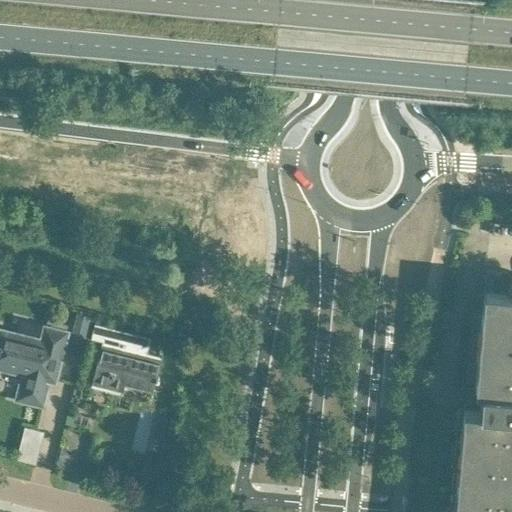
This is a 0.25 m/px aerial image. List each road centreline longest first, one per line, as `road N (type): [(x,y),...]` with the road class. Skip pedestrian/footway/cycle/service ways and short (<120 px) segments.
road 1 (primary): [(0,37),(511,83)]
road 2 (primary): [(511,33),(145,0)]
road 3 (primary): [(0,119),(307,164)]
road 4 (tertiary): [(332,211),(306,511)]
road 5 (tertiary): [(352,511),(383,214)]
road 6 (secondary): [(357,0),(344,103),(318,133),(307,164)]
road 7 (secondary): [(412,166),(386,99),(398,0)]
